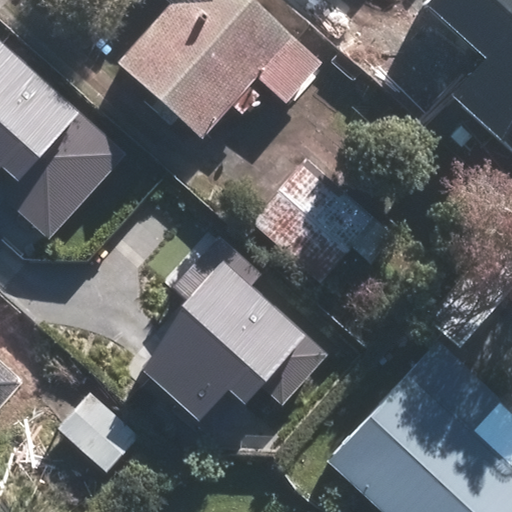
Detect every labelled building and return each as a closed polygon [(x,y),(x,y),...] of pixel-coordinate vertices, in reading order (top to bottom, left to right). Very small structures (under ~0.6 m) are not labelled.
[(326,60),(259,0),(171,0),(118,59),(202,136),(259,74),(288,101),(326,60)] [(440,23),(419,0),(390,0),(366,22),(399,59),(440,23)] [(511,100),(511,67),(455,19),(401,82),(474,144),(511,100)] [(126,145),(0,32),(0,212),(8,203),(45,236),(126,145)] [(304,163),(251,223),(338,298),(397,230),(351,190),(344,198),(304,163)] [(316,333),(222,248),(130,349),(200,413),(225,386),(249,407),(316,333)] [(319,458),(376,511),(511,511),(511,415),(432,340),(319,458)] [(0,407),(27,377),(0,352),(0,407)] [(91,389),(58,425),(107,470),(140,434),(91,389)]
